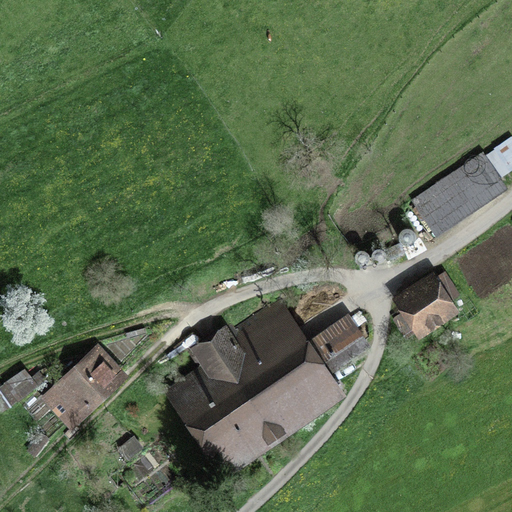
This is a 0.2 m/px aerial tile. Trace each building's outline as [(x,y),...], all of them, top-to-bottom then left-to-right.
[(510,170),(495,149),(484,156),(499,178),(510,170)] [(502,183),(484,157),(415,203),(434,230),(502,183)] [(450,309),(446,302),(458,294),(444,272),(399,301),(404,309),(392,317),(404,337),(450,309)] [(347,318),(306,346),(276,302),(233,331),(229,326),(196,349),(210,371),(179,392),(227,458),(262,436),(268,443),(340,394),(317,361),(324,357),(331,368),(365,345),(347,318)] [(59,386),(48,397),(69,417),(116,372),(96,351),(81,366),(76,361),(54,382),(59,386)]
